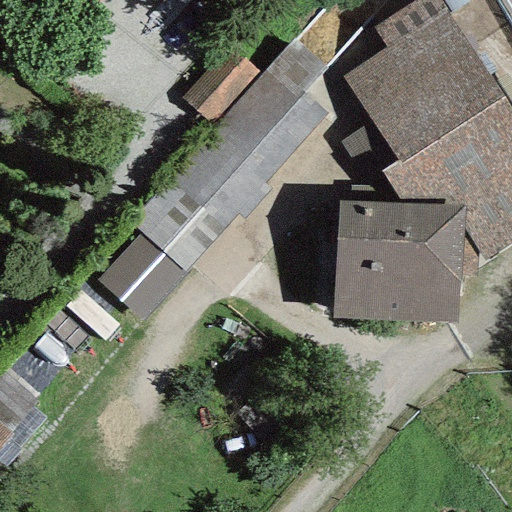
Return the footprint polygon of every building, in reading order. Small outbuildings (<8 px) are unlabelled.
[(94,0),(76,0),(87,9),(94,0)] [(373,54),(341,74),(371,121),(338,142),(376,201),(462,205),(459,270),(511,239),(511,117),(437,0),(411,0),(362,28),(373,54)] [(136,216),(197,263),(325,98),(264,51),(136,216)] [(376,201),(336,199),(331,317),(457,323),(459,270),(462,205),(376,201)] [(128,227),(103,282),(161,307),(185,253),(128,227)] [(0,353),(0,352),(0,444),(44,387),(0,353)]
